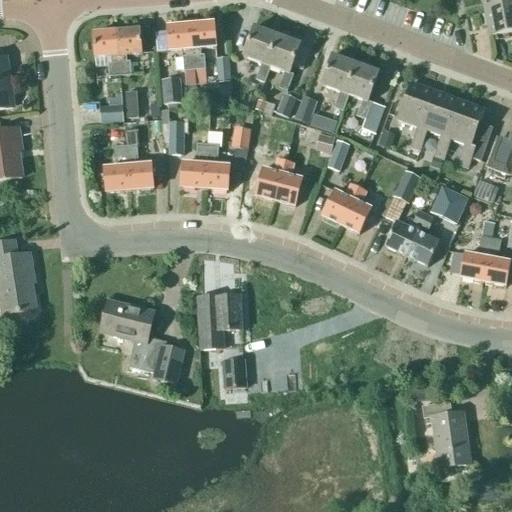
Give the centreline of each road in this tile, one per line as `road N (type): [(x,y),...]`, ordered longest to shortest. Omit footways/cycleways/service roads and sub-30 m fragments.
road 1 (unclassified): [(511,341),(448,330),(246,249),(165,241),(101,247),(84,240),(66,205),(51,7)]
road 2 (residential): [(511,82),(293,0)]
